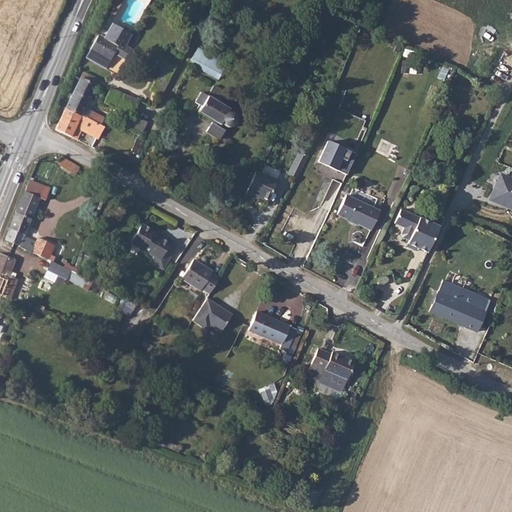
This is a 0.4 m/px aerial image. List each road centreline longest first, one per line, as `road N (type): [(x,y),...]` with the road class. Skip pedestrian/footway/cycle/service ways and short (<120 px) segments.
road 1 (tertiary): [(28,137),(511,394)]
road 2 (primary): [(84,0),(28,137)]
